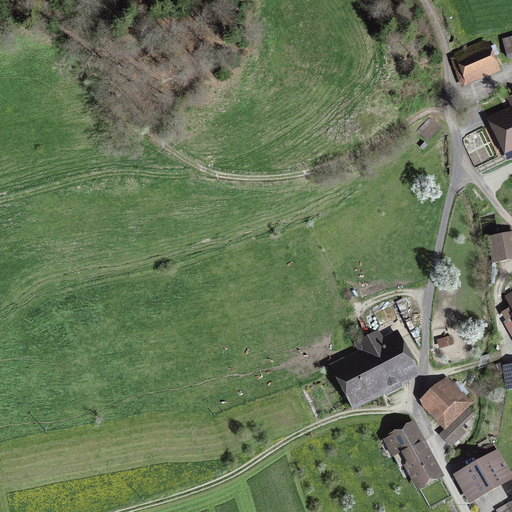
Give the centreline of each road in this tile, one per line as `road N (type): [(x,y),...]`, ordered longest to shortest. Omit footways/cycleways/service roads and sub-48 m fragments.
road 1 (track): [(511,72),(331,164),(274,176),(225,175),(181,157),(154,127),(194,71),(196,49),(186,30),(167,29),(132,55),(100,51),(37,17),(0,16)]
road 2 (residential): [(466,511),(412,406),(432,279),(461,170)]
road 3 (track): [(412,406),(346,413),(193,492),(120,511)]
road 4 (track): [(420,384),(501,354),(495,291),(511,263)]
road 5 (residential): [(461,170),(445,57),(422,0)]
